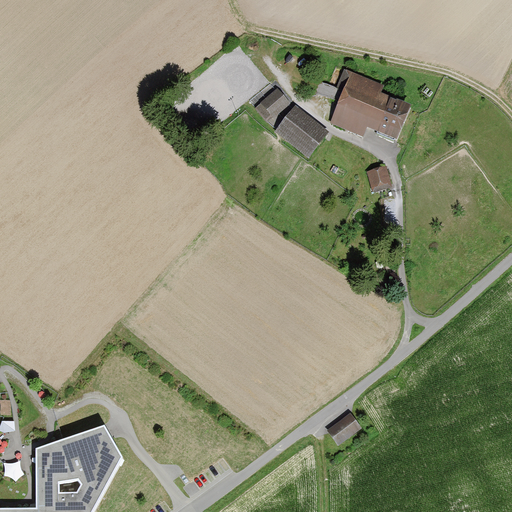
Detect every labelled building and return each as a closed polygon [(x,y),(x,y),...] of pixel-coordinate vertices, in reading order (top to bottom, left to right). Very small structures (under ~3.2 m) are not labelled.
[(395,144),(407,116),(374,102),(379,91),(342,75),(335,92),(341,94),(328,124),(360,139),(364,131),(395,144)] [(287,107),(275,93),(262,105),(273,118),(287,107)] [(324,137),(292,111),(275,132),(308,158),(324,137)] [(384,170),(367,174),(371,193),(388,189),(384,170)] [(362,428),(350,413),(326,430),(338,446),(362,428)] [(105,428),(39,452),(40,511),(90,511),(120,459),(105,428)]
